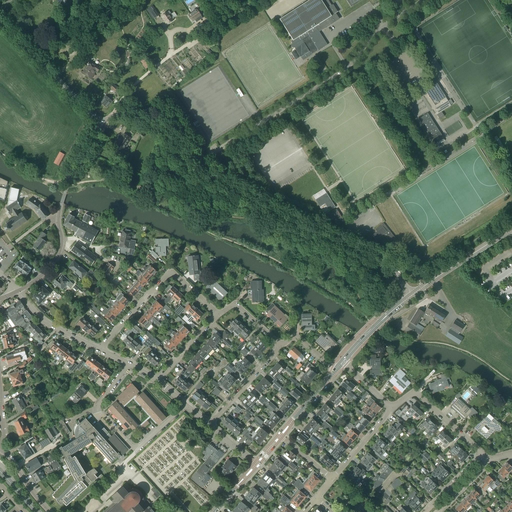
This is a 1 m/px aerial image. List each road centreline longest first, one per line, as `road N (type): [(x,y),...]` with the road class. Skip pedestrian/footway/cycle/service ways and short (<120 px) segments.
road 1 (unclassified): [(410,296),(389,267),(250,202),(139,117),(116,113),(103,124),(0,20)]
road 2 (residential): [(128,364),(97,410),(135,449),(186,403)]
road 3 (residential): [(100,350),(168,274),(219,314)]
road 4 (tertiary): [(511,228),(410,296)]
